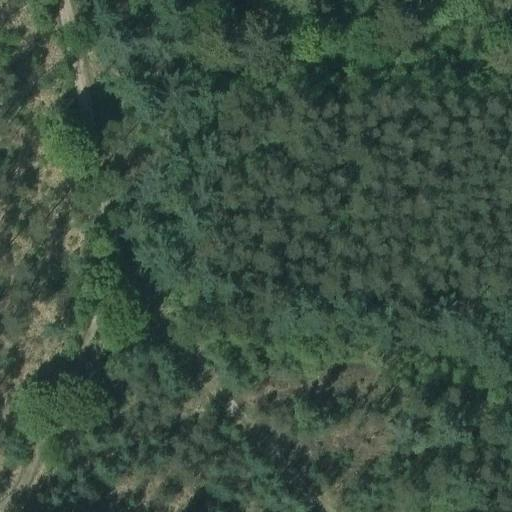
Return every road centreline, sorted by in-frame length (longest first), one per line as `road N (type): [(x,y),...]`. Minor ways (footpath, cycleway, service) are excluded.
road 1 (track): [(333,511),(121,281)]
road 2 (track): [(121,281),(122,232),(76,0)]
road 3 (track): [(121,281),(8,511)]
